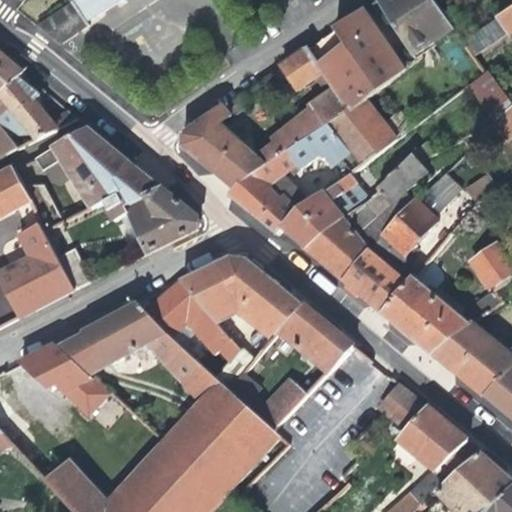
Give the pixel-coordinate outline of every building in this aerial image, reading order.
[(76,0),(77,1),(92,21),(123,0),(76,0)] [(458,30),(437,0),(378,0),(416,58),(458,30)] [(92,21),(77,1),(39,27),(61,45),(94,25),(92,21)] [(408,69),(365,8),(335,29),(307,48),(326,75),(335,88),(350,110),(370,96),(408,69)] [(511,35),(511,34),(511,8),(500,17),(511,35)] [(511,35),(500,17),(466,41),(477,57),(511,35)] [(281,67),(282,69),(290,80),(299,94),(326,75),(307,48),(281,67)] [(0,93),(24,76),(3,58),(0,55),(0,93)] [(290,80),(282,69),(275,74),(283,85),(290,80)] [(469,87),(494,121),(511,107),(511,99),(491,71),(469,87)] [(24,76),(0,93),(0,96),(11,110),(35,140),(76,118),(66,110),(52,118),(38,101),(43,97),(34,87),(24,76)] [(350,110),(335,88),(309,105),(312,108),(274,138),(278,143),(261,154),(274,164),(290,152),(329,124),(350,110)] [(0,96),(0,118),(11,110),(0,96)] [(227,103),(236,117),(247,109),(238,96),(227,103)] [(350,110),(329,124),(340,139),(359,166),(400,137),(370,96),(350,110)] [(207,164),(219,175),(249,144),(226,124),(236,117),(227,103),(184,132),(187,148),(207,164)] [(509,142),(511,139),(511,107),(494,121),(465,136),(469,143),(473,150),(502,135),(509,142)] [(0,157),(19,148),(0,124),(0,157)] [(329,124),(290,152),(300,167),(340,139),(329,124)] [(55,147),(63,160),(93,209),(104,203),(119,196),(110,180),(133,164),(113,148),(90,129),(55,147)] [(360,183),(374,201),(387,191),(382,185),(417,155),(419,158),(426,151),(410,130),(400,137),(359,166),(327,190),(335,202),(360,183)] [(249,144),(219,175),(238,190),(274,164),(261,154),(249,144)] [(63,160),(55,147),(35,157),(44,171),(63,160)] [(238,190),(230,195),(244,207),(257,218),(282,197),(273,188),(300,167),(290,152),(274,164),(238,190)] [(417,155),(382,185),(387,191),(397,206),(433,174),(419,158),(417,155)] [(133,164),(110,180),(119,196),(125,208),(162,189),(133,164)] [(0,174),(0,220),(33,204),(27,192),(14,167),(0,174)] [(422,200),(439,216),(459,194),(443,178),(422,200)] [(40,184),(27,192),(33,204),(45,226),(48,232),(63,225),(40,184)] [(162,189),(125,208),(129,216),(149,254),(199,228),(199,219),(177,201),(162,189)] [(302,211),(280,229),(293,239),(307,250),(350,219),(335,202),(327,190),(302,211)] [(282,197),(257,218),(275,233),(280,229),(302,211),(285,194),(282,197)] [(419,198),(385,236),(410,258),(443,220),(439,216),(422,200),(419,198)] [(385,236),(362,209),(350,219),(374,248),(385,236)] [(374,248),(350,219),(307,250),(331,269),(344,280),(374,248)] [(17,268),(38,311),(56,302),(78,290),(61,257),(48,232),(45,226),(23,237),(34,259),(17,268)] [(406,255),(385,236),(374,248),(395,268),(406,255)] [(477,257),(498,287),(511,276),(511,257),(500,241),(477,257)] [(374,248),(344,280),(361,294),(374,304),(400,273),(395,268),(374,248)] [(76,249),(61,257),(78,290),(93,282),(76,249)] [(230,256),(181,281),(208,308),(217,318),(242,306),(261,323),(291,292),(274,278),(249,257),(230,256)] [(16,267),(1,274),(23,318),(38,311),(17,268),(16,267)] [(400,273),(374,304),(385,313),(411,282),(400,273)] [(508,301),(498,287),(460,313),(417,275),(385,313),(412,335),(435,353),(475,325),(508,301)] [(208,308),(181,281),(166,294),(146,313),(169,334),(174,338),(189,325),(194,321),(208,308)] [(217,318),(223,324),(241,317),(271,344),(279,334),(306,305),(291,292),(261,323),(242,306),(217,318)] [(149,345),(169,334),(146,313),(136,304),(108,318),(82,331),(117,364),(149,345)] [(330,325),(306,305),(279,334),(317,366),(344,337),(330,325)] [(194,321),(211,339),(225,326),(223,324),(217,318),(208,308),(194,321)] [(189,325),(174,338),(182,346),(196,333),(189,325)] [(475,325),(435,353),(452,367),(488,336),(475,325)] [(225,326),(211,339),(231,361),(246,348),(225,326)] [(94,377),(117,364),(84,334),(60,346),(94,377)] [(174,338),(169,334),(149,345),(200,402),(212,414),(177,453),(227,498),(283,438),(275,431),(255,413),(248,406),(232,392),(216,377),(182,346),(174,338)] [(474,384),(487,395),(511,374),(511,355),(510,353),(488,336),(452,367),(474,384)] [(344,337),(317,366),(327,375),(354,345),(344,337)] [(60,346),(57,343),(29,358),(71,399),(94,377),(60,346)] [(283,438),(293,447),(374,362),(354,345),(327,375),(309,395),(275,431),(283,438)] [(258,360),(246,348),(231,361),(216,377),(232,392),(246,374),(258,360)] [(246,374),(232,392),(248,406),(263,389),(246,374)] [(511,374),(487,395),(511,415),(511,374)] [(275,431),(309,395),(290,378),(255,413),(275,431)] [(381,411),(406,433),(429,408),(402,385),(381,411)] [(0,413),(12,404),(0,390),(0,413)] [(200,402),(183,420),(164,441),(177,453),(212,414),(200,402)] [(145,424),(164,441),(183,420),(165,403),(145,424)] [(12,404),(0,413),(0,432),(1,434),(18,451),(36,432),(12,404)] [(452,426),(429,408),(406,433),(400,439),(439,473),(441,471),(470,441),(452,426)] [(18,451),(50,486),(71,464),(39,430),(36,432),(18,451)] [(72,463),(71,464),(50,486),(74,511),(214,511),(227,498),(177,453),(164,441),(136,471),(109,501),(72,463)] [(482,451),(470,441),(441,471),(451,481),(482,451)] [(496,463),(482,451),(451,481),(436,496),(453,511),(468,511),(507,472),(496,463)] [(318,511),(347,486),(339,477),(327,464),(275,511),(318,511)] [(490,511),(511,490),(511,475),(507,472),(468,511),(490,511)] [(511,511),(511,490),(490,511),(511,511)] [(417,511),(424,507),(413,493),(389,511),(417,511)]
